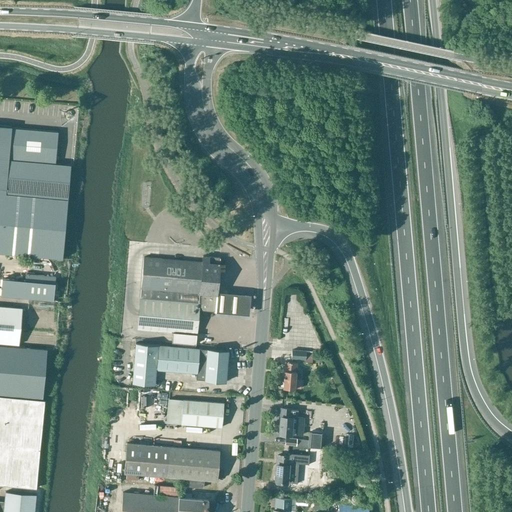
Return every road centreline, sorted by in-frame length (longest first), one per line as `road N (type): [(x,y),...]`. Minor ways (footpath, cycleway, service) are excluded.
road 1 (motorway): [(454,511),(409,0)]
road 2 (motorway): [(383,0),(428,511)]
road 3 (motorway): [(511,437),(478,400),(465,363),(432,0)]
road 4 (motorway): [(272,225),(321,230),(346,252),(393,413),(408,511)]
road 5 (primary): [(511,85),(193,25)]
road 6 (primary): [(209,44),(511,95)]
road 7 (primary): [(192,42),(194,120),(245,182),(257,225)]
road 8 (primary): [(272,225),(267,186),(209,113),(209,44)]
road 9 (unclassified): [(262,312),(246,511)]
road 10 (primary): [(193,25),(0,11)]
road 11 (primary): [(0,26),(192,42)]
